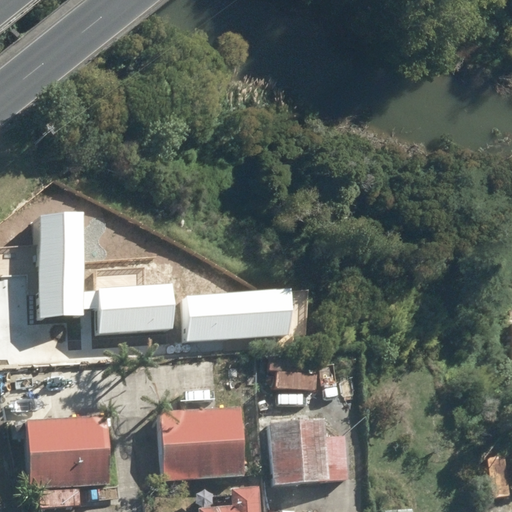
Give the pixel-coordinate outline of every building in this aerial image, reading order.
[(41,315),(85,315),(83,212),(39,213),(41,315)] [(97,289),(100,334),(175,330),(172,285),(97,289)] [(181,295),(184,341),(290,335),(287,288),(181,295)] [(97,360),(97,323),(65,322),(65,326),(64,364),(97,364),(97,360)] [(64,364),(65,326),(41,325),(40,366),(64,367),(64,364)] [(309,361),(270,358),(269,373),(276,373),(308,376),(309,361)] [(83,408),(83,373),(3,373),(3,409),(83,408)] [(308,376),(276,373),(275,391),(316,394),(317,376),(308,376)] [(239,411),(159,415),(162,482),(242,478),(239,411)] [(105,422),(12,425),(12,441),(28,440),(29,491),(39,491),(39,509),(80,508),(79,489),(107,489),(105,422)] [(323,423),(270,426),(274,487),(347,482),(344,439),(324,440),(323,423)] [(486,444),(489,501),(505,500),(502,443),(486,444)] [(233,510),(198,511),(258,511),(256,490),(231,492),(233,510)]
